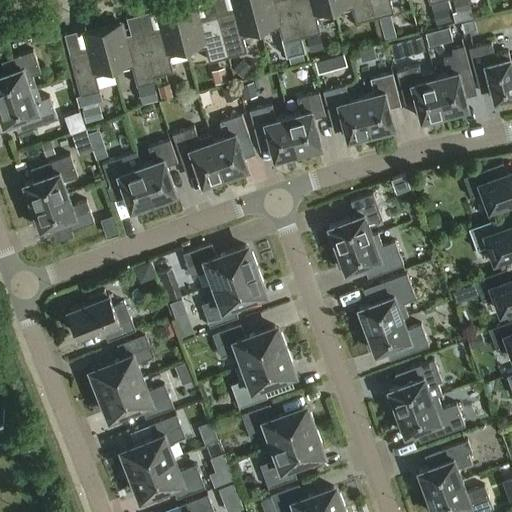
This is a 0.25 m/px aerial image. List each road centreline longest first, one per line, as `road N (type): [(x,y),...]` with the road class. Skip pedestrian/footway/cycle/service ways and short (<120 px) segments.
road 1 (residential): [(275,197),(388,511)]
road 2 (residential): [(17,288),(275,197)]
road 3 (residential): [(275,197),(511,135)]
road 4 (residential): [(17,288),(104,511)]
